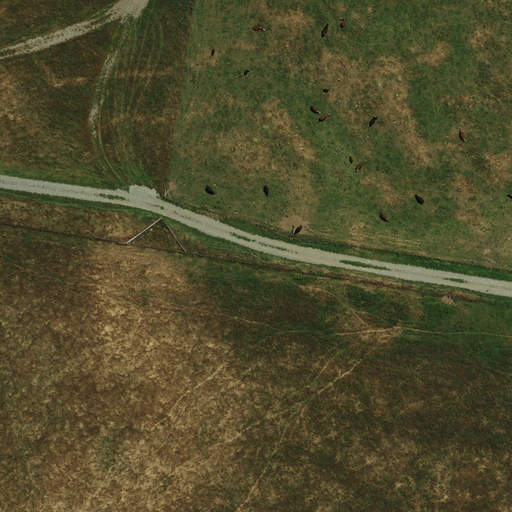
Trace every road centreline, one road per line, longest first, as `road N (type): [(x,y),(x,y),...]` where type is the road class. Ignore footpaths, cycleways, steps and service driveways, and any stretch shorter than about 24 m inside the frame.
road 1 (track): [(0,181),(144,201),(221,233),(511,290)]
road 2 (track): [(134,0),(126,10),(0,52)]
